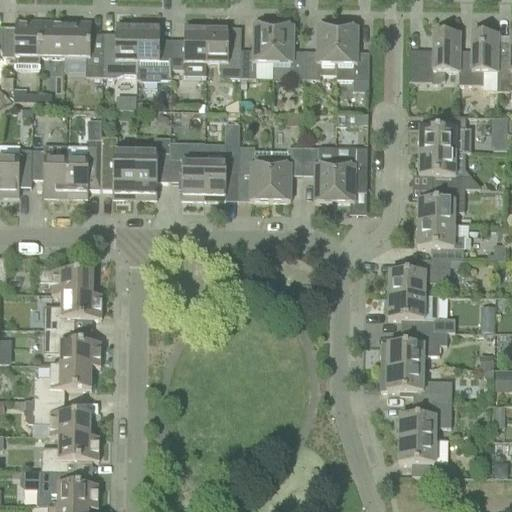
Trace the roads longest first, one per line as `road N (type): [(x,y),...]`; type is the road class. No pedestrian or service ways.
road 1 (residential): [(133,241),(133,511)]
road 2 (residential): [(374,511),(339,394),(339,254)]
road 3 (residential): [(133,241),(313,243),(339,254)]
road 4 (residential): [(339,254),(375,241),(386,218),(386,104)]
road 5 (residential): [(0,240),(133,241)]
